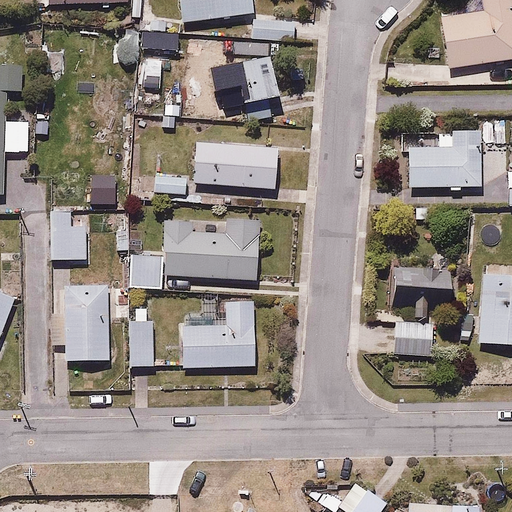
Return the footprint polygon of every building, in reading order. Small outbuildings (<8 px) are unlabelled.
[(44,0),(45,14),(107,11),(106,2),(123,2),(123,0),(44,0)] [(176,0),(181,26),(250,15),(247,0),(176,0)] [(439,16),(448,67),(511,55),(511,0),(468,0),(470,11),(439,16)] [(251,16),(251,38),(296,39),(296,17),(251,16)] [(278,98),(266,58),(231,69),(243,109),(278,98)] [(42,167),(7,167),(7,152),(32,152),(32,120),(7,120),(7,91),(21,91),(21,61),(0,61),(0,199),(7,199),(7,212),(42,212),(42,167)] [(481,185),(481,128),(441,128),(441,144),(409,144),(409,185),(481,185)] [(194,147),(191,187),(271,192),(274,152),(194,147)] [(189,173),(154,175),(155,192),(190,191),(189,173)] [(67,211),(46,211),(48,266),(85,266),(85,232),(67,232),(67,211)] [(168,293),(169,280),(258,283),(260,217),(221,216),(220,234),(189,233),(189,223),(160,222),(159,256),(127,255),(126,292),(168,293)] [(25,255),(0,255),(0,293),(25,293),(25,255)] [(451,268),(394,266),(391,355),(434,357),(436,322),(449,322),(451,268)] [(511,273),(484,271),(477,342),(511,345),(511,273)] [(103,362),(102,286),(59,286),(59,316),(50,316),(51,349),(64,349),(64,363),(103,362)] [(0,340),(14,300),(0,295),(0,340)] [(256,370),(254,301),(224,302),(224,314),(212,315),(212,327),(182,328),(182,371),(256,370)] [(153,314),(126,315),(127,372),(153,372),(153,314)] [(381,511),(351,492),(335,511),(381,511)]
